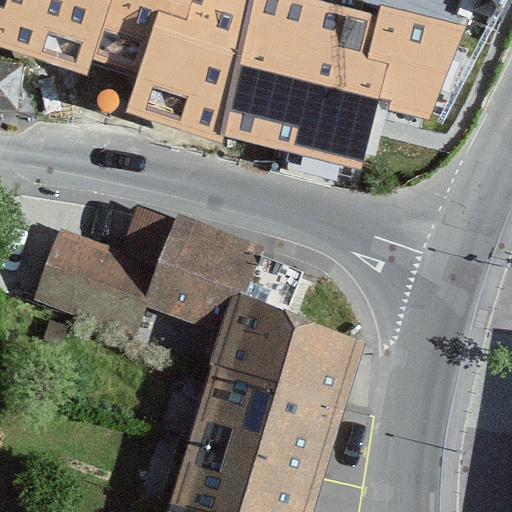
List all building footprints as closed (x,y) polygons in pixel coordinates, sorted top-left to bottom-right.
[(117,0),(0,0),(0,51),(92,79),(101,60),(117,0)] [(132,110),(229,139),(270,0),(119,0),(101,60),(144,72),(132,110)] [(454,34),(335,0),(270,0),(229,139),(368,168),(381,109),(434,121),(454,34)] [(422,0),(455,15),(461,0),(422,0)] [(112,261),(60,243),(40,301),(134,332),(144,304),(229,332),(168,511),(314,511),(369,350),(243,308),(261,254),(129,210),(112,261)]
